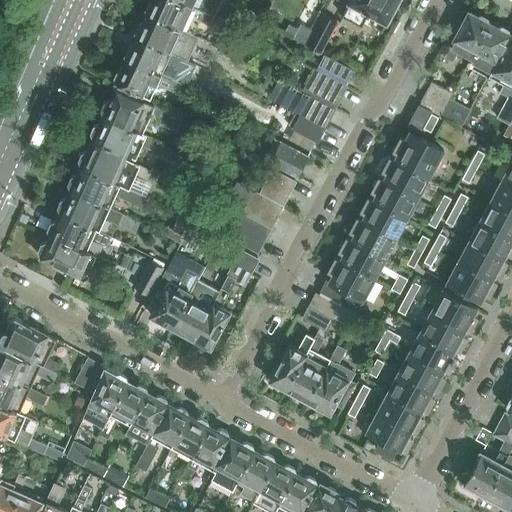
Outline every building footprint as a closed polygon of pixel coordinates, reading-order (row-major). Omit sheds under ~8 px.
[(214,16),(176,0),(152,0),(152,1),(149,2),(146,9),(147,13),(193,33),(199,20),(210,25),(214,16)] [(179,0),(214,16),(214,15),(202,9),(206,0),(179,0)] [(351,0),(343,14),(362,25),(370,11),(387,20),(397,0),(351,0)] [(317,15),(320,16),(313,30),(306,45),(322,53),(339,20),(322,12),(319,11),(317,15)] [(458,50),(471,57),(490,22),(488,21),(486,18),(479,14),(475,14),(469,11),(445,56),(453,60),(458,50)] [(171,52),(172,52),(187,59),(195,43),(198,36),(193,33),(193,34),(147,13),(146,15),(144,20),(142,24),(138,25),(135,32),(137,36),(171,52)] [(490,23),(490,22),(471,57),(467,65),(488,76),(492,69),(511,34),(509,33),(508,29),(502,26),(498,27),(497,26),(498,24),(491,21),(490,23)] [(295,35),(293,38),(306,45),(313,30),(301,24),(298,29),(295,35)] [(511,34),(492,69),(488,76),(503,84),(499,92),(508,97),(511,91),(511,34)] [(183,69),(187,59),(172,52),(171,52),(137,36),(136,36),(132,47),(128,48),(125,55),(125,61),(161,75),(167,62),(183,69)] [(318,65),(348,81),(354,71),(323,55),(318,65)] [(161,75),(125,61),(122,69),(118,70),(113,82),(150,98),(157,83),(178,93),(182,85),(161,75)] [(302,90),(335,107),(347,85),(314,68),(302,90)] [(450,86),(448,89),(431,81),(421,100),(442,111),(442,112),(448,101),(454,89),(450,86)] [(103,114),(102,115),(142,133),(149,118),(176,131),(182,117),(115,87),(108,101),(104,102),(101,109),(103,114)] [(511,91),(508,97),(497,117),(509,124),(511,118),(511,91)] [(442,111),(439,115),(461,127),(469,112),(448,101),(442,112),(442,111)] [(421,132),(432,111),(419,104),(407,125),(421,132)] [(329,119),(305,107),(300,117),(323,129),(329,119)] [(432,113),(424,128),(431,131),(439,117),(432,113)] [(323,129),(300,117),(298,116),(294,114),(288,125),(316,140),(317,140),(323,129)] [(92,137),(92,139),(127,154),(136,158),(141,145),(159,153),(164,142),(142,133),(102,115),(98,124),(93,126),(90,133),(92,137)] [(241,145),(298,177),(308,158),(251,126),(241,145)] [(444,150),(410,131),(405,139),(401,137),(393,152),(397,154),(395,159),(394,160),(428,178),(444,150)] [(80,164),(80,166),(123,186),(130,173),(147,180),(148,179),(154,181),(159,170),(153,167),(152,170),(125,158),(127,154),(92,139),(86,151),(81,153),(78,160),(80,164)] [(478,150),(470,164),(477,168),(485,153),(478,150)] [(394,160),(395,159),(390,157),(382,172),(387,174),(384,179),(383,180),(418,198),(428,178),(394,160)] [(511,160),(501,180),(511,185),(511,160)] [(470,164),(462,179),(469,182),(477,168),(470,164)] [(123,186),(80,166),(76,175),(71,177),(68,184),(70,188),(69,189),(112,208),(117,196),(143,208),(144,204),(148,197),(123,186)] [(259,192),(282,205),(295,180),(293,180),(272,169),(259,192)] [(407,218),(418,198),(383,180),(384,179),(379,177),(371,192),(376,194),(373,199),(372,200),(407,218)] [(511,185),(501,180),(490,200),(511,211),(511,185)] [(241,213),(270,228),(282,205),(259,192),(238,181),(225,204),(233,208),(241,213)] [(59,213),(96,229),(101,217),(118,225),(119,223),(127,226),(131,217),(112,208),(69,189),(65,198),(61,200),(57,207),(59,211),(59,213)] [(453,207),(460,211),(468,197),(461,193),(453,207)] [(436,209),(443,213),(451,198),(444,194),(436,209)] [(372,200),(373,199),(369,197),(361,212),(365,214),(362,219),(362,220),(396,239),(407,218),(372,200)] [(511,211),(490,200),(479,221),(511,238),(511,211)] [(460,211),(453,207),(445,222),(452,225),(460,211)] [(233,208),(227,219),(236,224),(241,213),(233,208)] [(443,213),(436,209),(429,223),(436,227),(443,213)] [(96,229),(59,213),(55,221),(50,223),(47,230),(49,235),(49,236),(85,252),(91,239),(106,246),(110,236),(96,229)] [(270,228),(241,213),(236,224),(229,237),(257,252),(270,228)] [(194,220),(186,215),(181,225),(189,229),(194,220)] [(362,220),(362,219),(358,217),(350,232),(354,234),(351,240),(385,259),(396,239),(362,220)] [(511,238),(479,221),(469,241),(502,259),(502,258),(503,258),(506,253),(510,256),(511,252),(511,238)] [(166,226),(162,233),(176,240),(180,242),(184,236),(172,229),(166,226)] [(184,236),(180,242),(184,245),(188,238),(191,231),(187,229),(184,236)] [(432,247),(439,251),(447,237),(439,233),(432,247)] [(415,249),(422,253),(430,238),(423,235),(415,249)] [(85,252),(49,236),(46,242),(41,244),(38,251),(40,256),(54,263),(53,265),(83,280),(88,278),(95,265),(108,272),(109,269),(118,274),(122,265),(96,254),(95,256),(85,252)] [(351,240),(347,237),(339,252),(343,254),(340,260),(374,279),(385,259),(351,240)] [(502,258),(502,259),(469,241),(458,261),(491,279),(491,278),(492,279),(495,273),(500,276),(508,261),(503,258),(502,258)] [(439,251),(432,247),(424,261),(431,265),(439,251)] [(422,253),(415,249),(407,263),(414,267),(422,253)] [(241,251),(235,263),(251,272),(258,260),(241,251)] [(189,262),(174,254),(154,291),(155,291),(156,289),(162,293),(158,300),(151,314),(153,315),(155,319),(160,322),(164,321),(173,326),(191,293),(176,285),(184,271),(189,262)] [(374,279),(340,260),(336,257),(328,272),(332,274),(329,281),(336,285),(329,297),(356,311),(374,279)] [(151,260),(136,289),(147,295),(162,266),(151,260)] [(491,279),(458,261),(447,282),(481,300),(484,294),(489,296),(497,281),(492,279),(491,278),(491,279)] [(226,278),(234,283),(243,287),(251,272),(235,263),(226,278)] [(391,288),(400,293),(408,278),(399,274),(391,288)] [(213,305),(195,338),(197,339),(199,343),(204,346),(208,345),(211,347),(230,311),(221,307),(234,283),(226,278),(212,305),(213,305)] [(406,296),(413,299),(420,285),(413,281),(406,296)] [(477,307),(443,289),(432,310),(470,331),(478,316),(473,314),(477,307)] [(193,337),(195,338),(213,305),(212,305),(191,293),(173,326),(182,331),(183,334),(189,337),(193,337)] [(316,294),(310,306),(332,318),(339,306),(316,294)] [(413,299),(406,296),(398,310),(405,314),(413,299)] [(304,317),(312,322),(320,326),(326,329),(332,318),(310,306),(304,317)] [(463,334),(466,329),(432,310),(420,329),(455,349),(459,351),(467,336),(463,334)] [(0,336),(0,343),(1,344),(57,372),(62,364),(52,359),(49,354),(56,339),(15,316),(10,318),(5,330),(2,331),(0,336)] [(287,388),(305,355),(320,326),(312,322),(297,351),(288,346),(270,379),(273,381),(275,384),(280,387),(284,387),(287,388)] [(320,326),(305,355),(287,388),(296,393),(297,396),(303,399),(307,399),(308,400),(326,367),(313,360),(317,352),(316,351),(328,330),(326,329),(320,326)] [(386,328),(383,335),(390,339),(397,343),(401,336),(386,328)] [(443,368),(448,371),(456,357),(452,354),(455,349),(420,329),(410,350),(443,368)] [(383,335),(375,350),(382,354),(390,339),(383,335)] [(0,373),(30,387),(36,374),(54,382),(58,373),(57,372),(1,344),(0,345),(0,373)] [(326,367),(308,400),(317,404),(319,408),(324,411),(328,410),(330,412),(348,378),(333,370),(344,351),(336,348),(326,367)] [(432,388),(437,391),(445,377),(441,374),(444,369),(410,350),(399,370),(432,388)] [(75,381),(91,390),(103,367),(87,358),(75,381)] [(369,373),(376,377),(384,362),(377,358),(369,373)] [(93,414),(106,421),(128,381),(127,380),(126,376),(120,373),(116,374),(108,370),(105,368),(90,401),(84,416),(90,419),(92,415),(93,414)] [(388,391),(422,409),(427,412),(435,397),(430,394),(432,388),(399,370),(388,391)] [(0,403),(19,413),(26,397),(43,404),(47,395),(30,387),(0,373),(0,403)] [(128,381),(106,421),(99,434),(108,439),(120,417),(131,423),(148,392),(147,391),(146,387),(140,384),(136,385),(128,381)] [(363,384),(356,398),(363,402),(370,388),(363,384)] [(422,409),(388,391),(378,410),(412,429),(416,432),(424,417),(420,414),(422,409)] [(156,396),(148,392),(131,423),(120,444),(126,447),(127,448),(133,436),(147,443),(152,434),(169,403),(167,402),(166,398),(160,395),(156,396)] [(363,402),(356,398),(348,413),(355,417),(363,402)] [(85,402),(79,400),(75,409),(81,412),(85,402)] [(0,433),(14,440),(15,440),(32,447),(43,452),(47,444),(36,439),(30,437),(32,433),(20,428),(26,415),(19,412),(19,413),(0,403),(0,433)] [(147,443),(136,465),(146,470),(157,449),(155,448),(160,439),(172,445),(189,414),(188,413),(186,409),(180,406),(176,407),(169,403),(152,434),(147,443)] [(375,446),(392,455),(396,447),(405,452),(413,437),(409,435),(412,429),(378,410),(366,431),(379,438),(375,446)] [(505,440),(511,443),(511,417),(504,413),(492,434),(503,439),(505,440)] [(189,414),(172,445),(192,456),(209,425),(208,424),(207,420),(202,418),(197,418),(189,414)] [(90,419),(84,416),(74,438),(82,441),(91,419),(90,419)] [(192,456),(181,476),(189,480),(194,470),(195,470),(200,461),(213,468),(230,436),(228,435),(227,431),(221,428),(217,429),(209,425),(192,456)] [(217,470),(237,481),(254,449),(253,449),(252,445),(246,442),(242,443),(234,438),(217,470)] [(486,495),(502,466),(507,457),(511,449),(511,443),(505,440),(494,461),(481,454),(469,475),(467,474),(465,473),(462,474),(461,475),(460,477),(460,480),(461,481),(463,482),(465,484),(463,486),(478,494),(479,492),(486,495)] [(70,447),(66,457),(82,465),(87,456),(70,447)] [(255,499),(258,492),(275,461),(274,460),(273,456),(267,453),(263,454),(254,449),(237,481),(244,485),(240,493),(254,501),(255,499)] [(0,462),(6,465),(9,466),(11,460),(0,454),(0,462)] [(175,458),(167,454),(161,465),(169,469),(175,458)] [(506,509),(506,510),(511,498),(511,459),(507,457),(502,466),(486,495),(485,498),(499,506),(501,503),(502,504),(507,507),(506,509)] [(284,465),(275,461),(258,492),(279,504),(297,472),(295,471),(294,467),(288,464),(284,465)] [(109,467),(104,476),(113,480),(118,471),(109,467)] [(279,504),(279,503),(275,511),(273,511),(284,511),(287,508),(295,511),(302,511),(318,484),(316,483),(315,479),(309,476),(305,477),(297,472),(279,504)] [(14,484),(1,478),(0,479),(0,511),(11,511),(21,492),(13,488),(14,484)] [(327,511),(337,495),(337,494),(335,490),(329,487),(325,488),(318,484),(302,511),(327,511)] [(66,511),(57,508),(66,490),(56,485),(42,511),(66,511)] [(79,511),(89,492),(81,488),(72,508),(70,511),(79,511)] [(150,488),(146,497),(165,507),(170,498),(150,488)] [(21,492),(11,511),(38,511),(43,502),(21,492)] [(345,499),(337,495),(327,511),(353,511),(357,505),(355,501),(349,498),(345,499)] [(109,511),(111,508),(101,503),(96,511),(109,511)]
